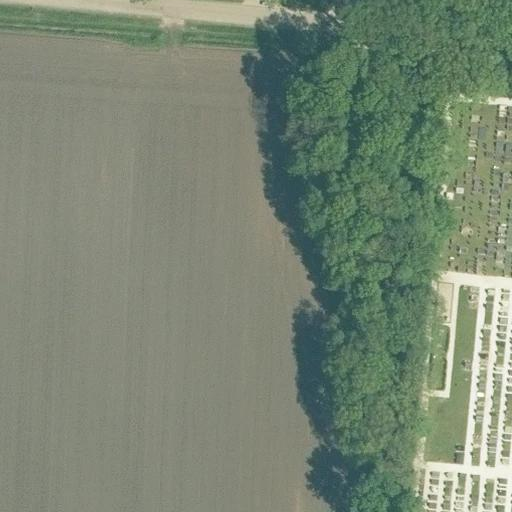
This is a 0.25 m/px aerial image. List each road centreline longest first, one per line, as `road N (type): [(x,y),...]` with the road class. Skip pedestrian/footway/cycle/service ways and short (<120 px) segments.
road 1 (residential): [(357,24),(71,0)]
road 2 (residential): [(511,40),(357,24)]
